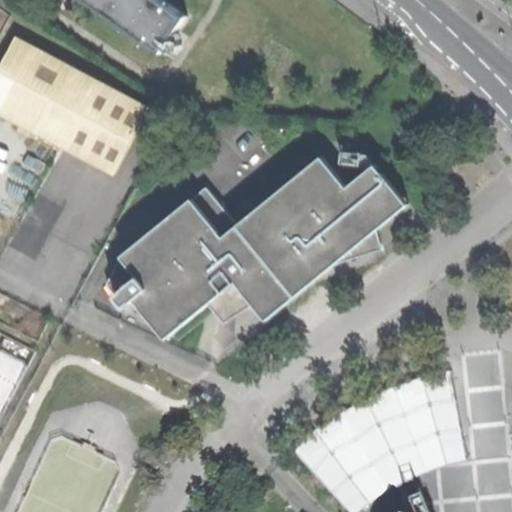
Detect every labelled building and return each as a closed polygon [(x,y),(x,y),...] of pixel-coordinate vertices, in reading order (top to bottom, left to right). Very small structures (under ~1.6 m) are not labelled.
[(89,0),(163,51),(187,16),(163,0),(89,0)] [(0,114),(59,146),(95,79),(16,37),(0,66),(0,114)] [(95,79),(59,146),(113,175),(149,108),(95,79)] [(254,303),(268,319),(315,280),(335,264),(383,248),(377,229),(409,203),(376,164),(349,186),(323,156),(293,180),(239,224),(207,187),(123,254),(108,283),(127,307),(136,299),(167,338),(209,303),(225,322),(254,303)] [(40,258),(68,204),(40,189),(12,244),(40,258)] [(0,346),(0,419),(29,361),(0,346)] [(293,449),(350,511),(358,511),(371,502),(388,490),(405,481),(414,477),(426,472),(446,465),(469,458),(453,370),(423,376),(395,386),(366,399),(340,413),(316,430),(293,449)] [(427,511),(424,502),(423,502),(412,507),(411,507),(412,507),(413,511),(427,511)]
